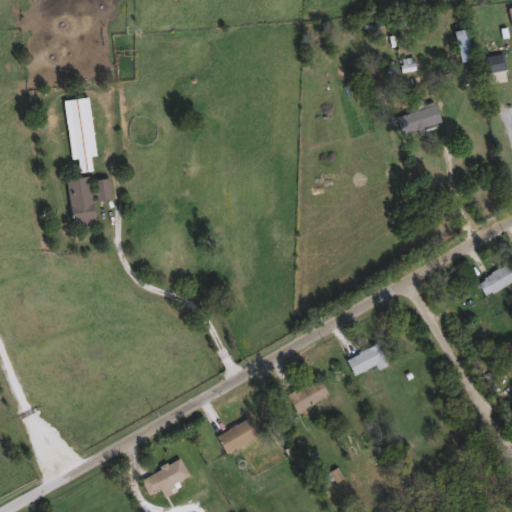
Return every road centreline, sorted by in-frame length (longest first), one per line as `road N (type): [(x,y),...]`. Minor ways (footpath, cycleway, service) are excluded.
road 1 (residential): [(1,511),(511,216)]
road 2 (residential): [(511,458),(404,280)]
